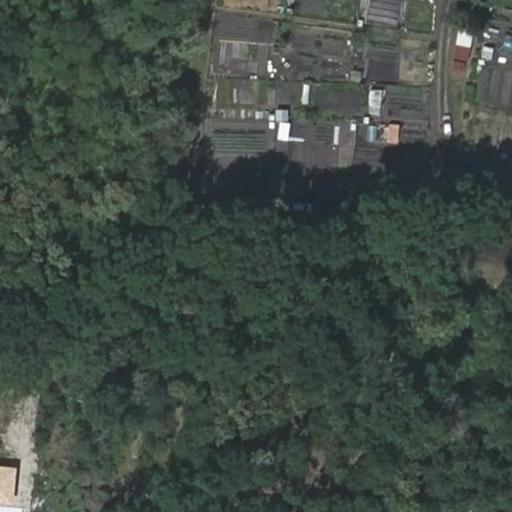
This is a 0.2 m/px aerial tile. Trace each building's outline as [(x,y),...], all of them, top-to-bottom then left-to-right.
[(371,0),(370,22),(399,25),(401,0),(371,0)] [(467,71),(473,27),(458,25),(451,68),(467,71)] [(511,73),(480,71),(477,108),(511,110),(511,73)] [(317,143),(318,128),(290,125),(288,141),(317,143)] [(18,464),(0,462),(0,501),(15,503),(18,464)]
